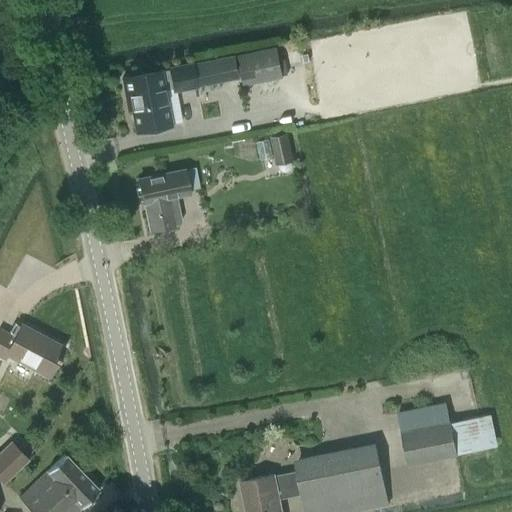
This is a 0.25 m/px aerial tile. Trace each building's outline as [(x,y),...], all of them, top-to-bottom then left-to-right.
[(280,73),(275,48),(239,55),(244,80),(280,73)] [(159,70),(122,77),(126,100),(130,99),(136,127),(136,131),(138,131),(137,127),(168,121),(168,125),(170,125),(163,87),(172,85),(173,91),(196,87),(237,79),(233,56),(192,64),(169,68),(170,70),(160,72),(159,70)] [(287,133),(271,136),(277,165),(278,165),(279,167),(280,170),(283,172),(286,172),(289,171),(291,168),(292,164),(291,162),(292,162),(287,133)] [(184,169),(138,178),(143,202),(149,231),(176,226),(175,224),(179,224),(181,221),(175,195),(188,193),(188,190),(184,171),(184,169)] [(58,357),(63,347),(20,324),(14,337),(0,329),(0,356),(4,358),(6,354),(47,376),(56,359),(58,360),(60,358),(58,357)] [(435,405),(398,413),(402,433),(409,464),(489,447),(483,416),(450,422),(446,403),(435,405)] [(0,477),(5,482),(28,458),(11,441),(0,452),(0,477)] [(306,511),(350,511),(389,504),(377,448),(296,465),(298,472),(275,477),(274,475),(241,482),(246,511),(281,511),(279,498),(302,493),(306,511)] [(33,511),(76,511),(100,490),(65,454),(20,497),(33,511)]
